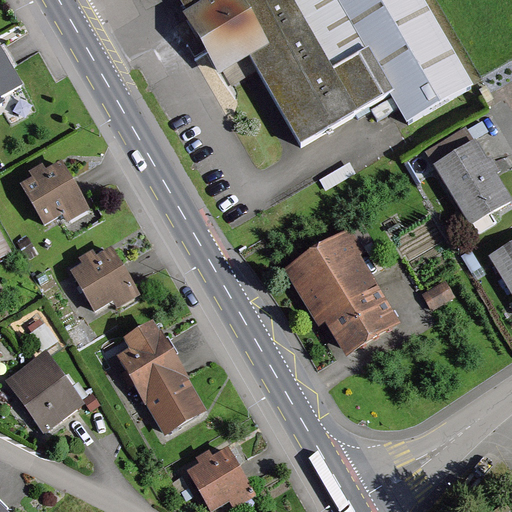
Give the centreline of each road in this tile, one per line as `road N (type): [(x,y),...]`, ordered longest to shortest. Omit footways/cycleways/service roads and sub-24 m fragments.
road 1 (primary): [(61,0),(349,502)]
road 2 (unclassified): [(349,502),(511,402)]
road 3 (residential): [(136,511),(0,443)]
